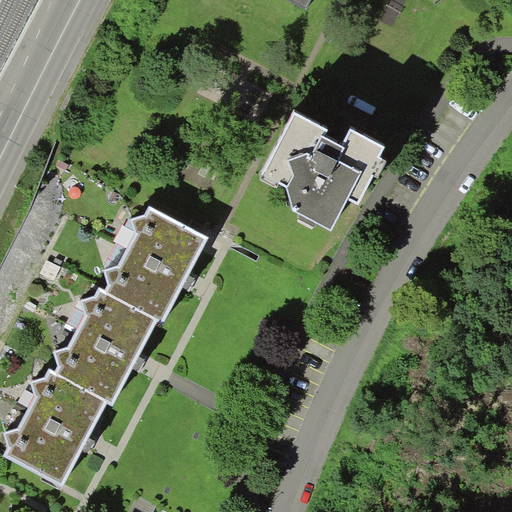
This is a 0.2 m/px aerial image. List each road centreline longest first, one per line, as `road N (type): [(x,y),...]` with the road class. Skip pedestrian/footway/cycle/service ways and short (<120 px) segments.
road 1 (residential): [(285,511),(390,273),(511,106)]
road 2 (primary): [(68,0),(0,131)]
